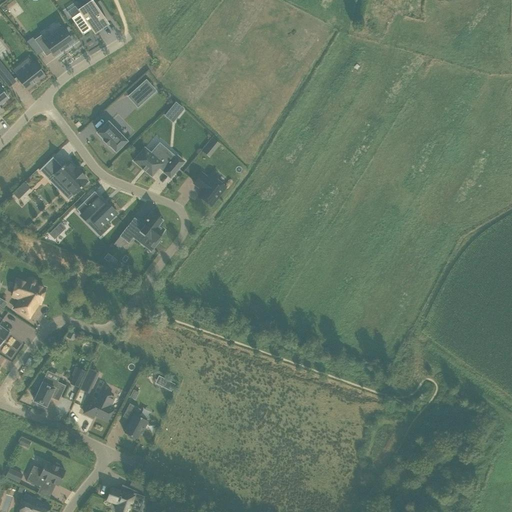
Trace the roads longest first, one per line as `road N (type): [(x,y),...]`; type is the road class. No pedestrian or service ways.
road 1 (residential): [(0,399),(52,325),(114,328),(190,232),(182,213),(100,172),(42,100)]
road 2 (track): [(418,373),(407,390),(386,392),(139,302)]
